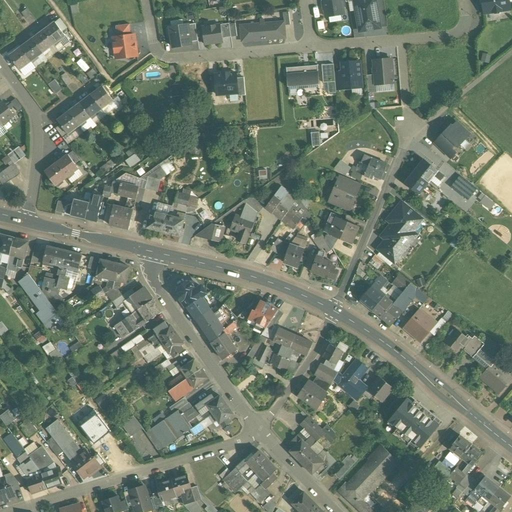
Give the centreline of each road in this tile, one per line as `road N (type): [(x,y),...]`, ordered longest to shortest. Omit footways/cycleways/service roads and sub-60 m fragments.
road 1 (residential): [(20,511),(259,430)]
road 2 (tertiary): [(511,447),(335,310)]
road 3 (residential): [(145,0),(154,53),(167,60),(311,46)]
road 4 (residential): [(259,430),(153,277),(153,250)]
road 5 (tertiary): [(335,310),(270,281),(153,250)]
road 6 (residential): [(407,139),(335,310)]
road 7 (residential): [(28,221),(35,120),(0,63)]
road 8 (residential): [(335,310),(310,363),(259,430)]
road 9 (tertiary): [(153,250),(28,221)]
